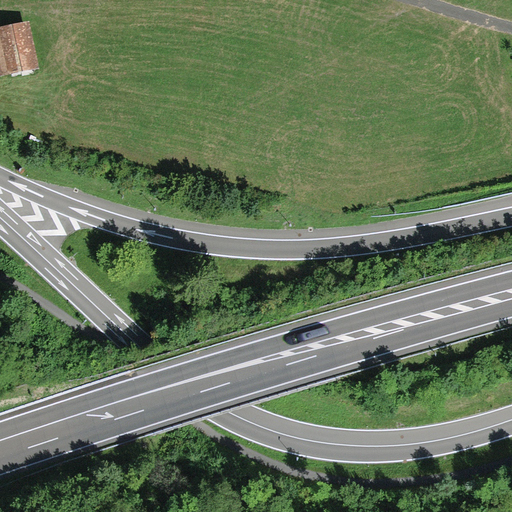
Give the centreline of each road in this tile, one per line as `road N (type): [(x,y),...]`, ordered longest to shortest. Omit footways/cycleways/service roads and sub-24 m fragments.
road 1 (tertiary): [(0,218),(130,335),(235,413),(290,436),(376,447),(471,433),(511,418)]
road 2 (trunk): [(0,455),(511,299)]
road 3 (trunk): [(511,215),(336,248),(231,248),(140,232),(0,181)]
